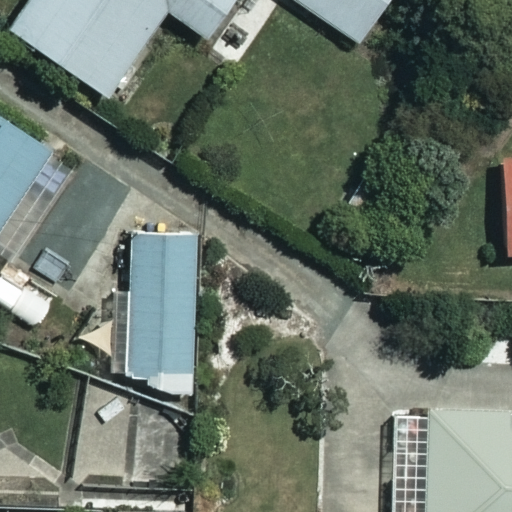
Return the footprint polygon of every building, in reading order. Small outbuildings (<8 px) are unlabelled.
[(31,0),(10,31),(107,97),(169,8),(209,36),(234,0),(31,0)] [(300,0),(365,43),(394,0),(300,0)] [(0,114),(0,229),(54,150),(0,114)] [(202,240),(133,238),(130,367),(199,369),(202,240)] [(190,404),(83,388),(70,476),(177,492),(190,404)] [(511,511),(511,417),(459,416),(456,511),(511,511)]
